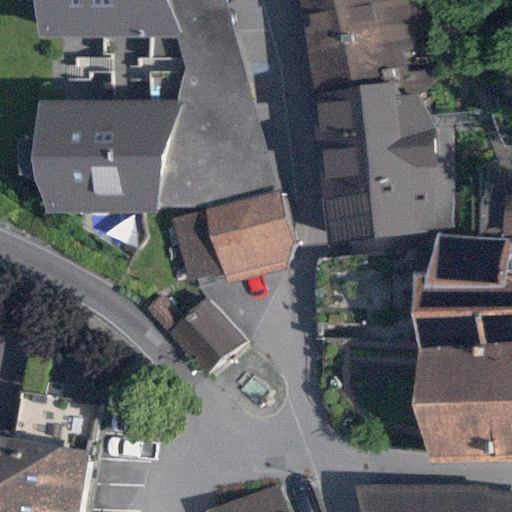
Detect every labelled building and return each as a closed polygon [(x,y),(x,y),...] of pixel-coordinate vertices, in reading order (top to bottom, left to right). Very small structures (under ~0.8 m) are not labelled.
[(65,0),(66,22),(184,23),(184,0),(65,0)] [(437,0),(329,0),(338,85),(421,68),(420,45),(443,44),(437,0)] [(421,68),(338,85),(352,186),(460,169),(456,120),(442,85),(426,85),(421,68)] [(184,104),(76,97),(74,130),(41,128),(39,161),(67,163),(64,210),(176,218),(184,104)] [(460,169),(352,186),(355,229),(462,217),(460,169)] [(297,186),(223,203),(238,267),(240,277),(297,264),(308,236),(297,186)] [(238,267),(223,203),(184,212),(198,276),(238,267)] [(511,235),(465,224),(455,270),(511,277),(511,235)] [(332,257),(331,319),(415,327),(413,247),(338,252),(332,257)] [(511,277),(455,270),(437,269),(443,346),(511,342),(511,277)] [(220,294),(179,328),(214,371),(255,338),(220,294)] [(511,342),(443,346),(452,453),(511,453),(511,342)] [(36,388),(28,425),(99,438),(106,401),(36,388)] [(28,425),(2,420),(0,429),(0,511),(93,511),(107,440),(99,438),(28,425)] [(496,484),(377,481),(384,511),(511,511),(511,490),(494,489),(496,484)] [(221,505),(223,511),(291,511),(279,482),(221,505)]
